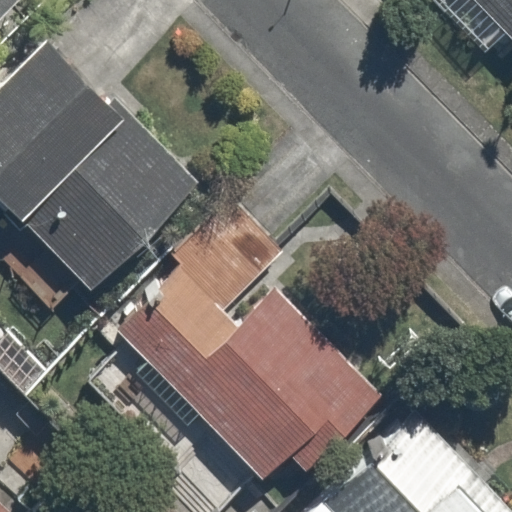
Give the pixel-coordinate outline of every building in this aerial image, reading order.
[(511,0),(463,0),(504,44),(511,36),(511,0)] [(0,200),(21,223),(18,226),(0,244),(0,257),(41,299),(74,265),(86,277),(188,174),(32,18),(0,49),(0,200)] [(169,256),(100,315),(250,472),(279,444),(297,463),(376,388),(260,268),(279,250),(217,184),(156,242),(169,256)] [(511,511),(511,502),(402,394),(285,511),(511,511)] [(0,410),(0,487),(38,445),(0,410)]
